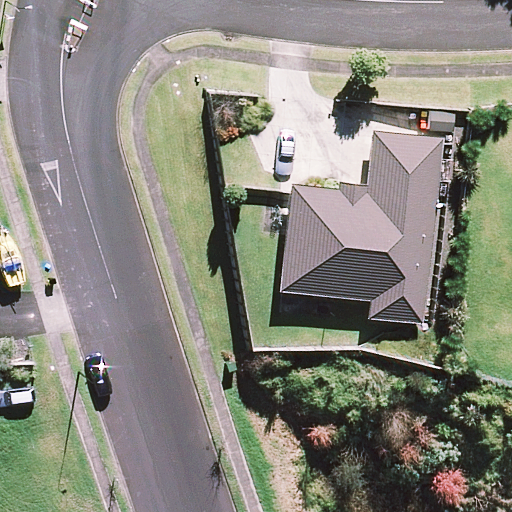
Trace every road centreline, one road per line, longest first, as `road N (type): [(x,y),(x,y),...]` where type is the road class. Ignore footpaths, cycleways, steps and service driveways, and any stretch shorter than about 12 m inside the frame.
road 1 (residential): [(184,511),(73,159),(62,84),(90,0)]
road 2 (residential): [(484,0),(359,0)]
